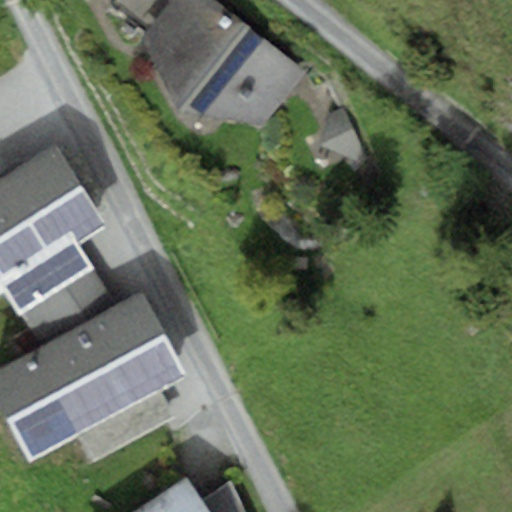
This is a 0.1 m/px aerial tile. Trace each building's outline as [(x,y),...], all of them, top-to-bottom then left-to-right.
[(147,30),(170,0),(111,0),(110,3),(147,30)] [(263,127),(307,72),(214,0),(170,0),(147,30),(143,37),(182,113),(263,127)] [(344,111),(331,113),(319,146),(372,170),(344,111)] [(105,228),(55,148),(0,182),(0,294),(8,289),(79,244),(105,228)] [(118,304),(79,244),(8,289),(41,346),(118,304)] [(41,346),(0,368),(0,402),(31,460),(79,433),(161,390),(186,376),(141,292),(118,304),(41,346)] [(161,390),(79,433),(93,461),(175,418),(161,390)] [(184,478),(135,511),(207,511),(200,501),(184,478)] [(245,511),(231,481),(200,501),(207,511),(245,511)]
